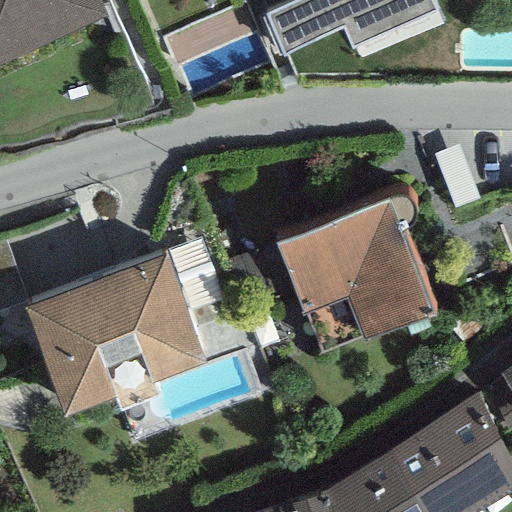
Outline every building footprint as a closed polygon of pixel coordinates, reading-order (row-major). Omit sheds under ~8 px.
[(103,0),(0,0),(0,58),(108,10),(103,0)] [(436,0),(278,0),(266,6),(283,43),(342,17),(352,38),(437,0),(436,0)] [(388,182),(274,229),(321,343),(435,296),(388,182)] [(164,243),(26,296),(67,399),(204,345),(164,243)] [(449,511),(511,475),(511,447),(475,384),(390,434),(436,511),(449,511)] [(327,474),(281,491),(288,511),(436,511),(390,434),(327,474)] [(288,511),(281,491),(218,511),(288,511)]
